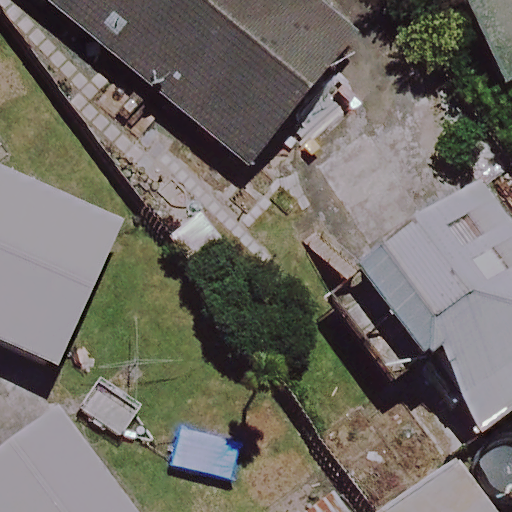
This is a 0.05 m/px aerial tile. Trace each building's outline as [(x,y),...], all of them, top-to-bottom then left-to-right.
[(341,56),(276,0),(25,0),(232,180),(341,56)] [(511,95),(511,0),(442,0),(490,105),(511,95)] [(0,179),(0,369),(47,390),(116,230),(0,179)] [(511,422),(511,261),(472,203),(352,286),(467,453),(511,422)] [(110,511),(45,421),(0,453),(0,511),(110,511)] [(475,511),(443,472),(393,511),(475,511)]
